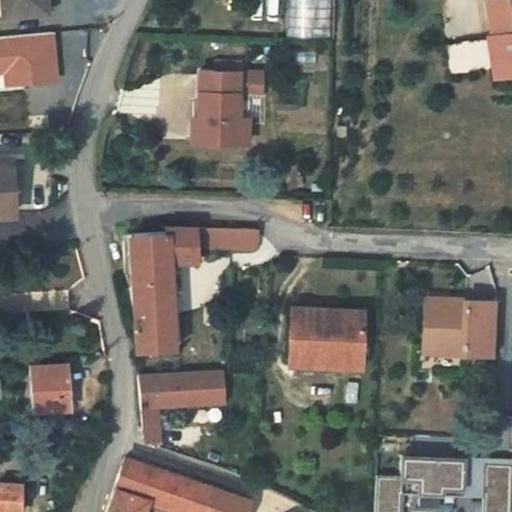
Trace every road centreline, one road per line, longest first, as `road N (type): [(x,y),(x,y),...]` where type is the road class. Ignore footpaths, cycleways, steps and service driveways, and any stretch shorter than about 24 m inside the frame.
road 1 (residential): [(511,251),(283,237),(215,214),(82,219)]
road 2 (residential): [(82,219),(111,309),(126,409),(88,511)]
road 3 (residential): [(127,0),(87,90),(82,219)]
